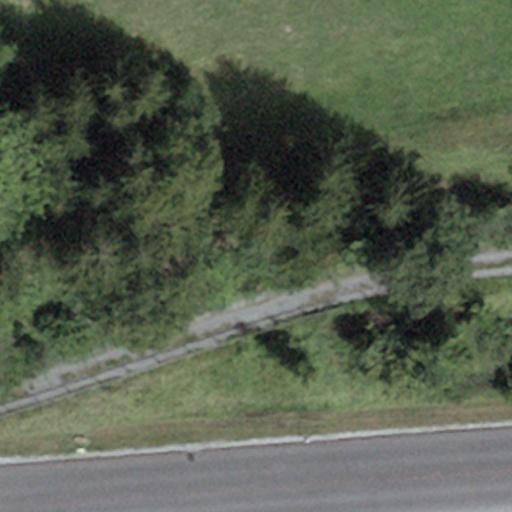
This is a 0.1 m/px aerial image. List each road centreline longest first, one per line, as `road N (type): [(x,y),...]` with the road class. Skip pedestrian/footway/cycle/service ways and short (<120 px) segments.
road 1 (track): [(0,419),(382,283),(511,275)]
road 2 (primary): [(34,511),(511,476)]
